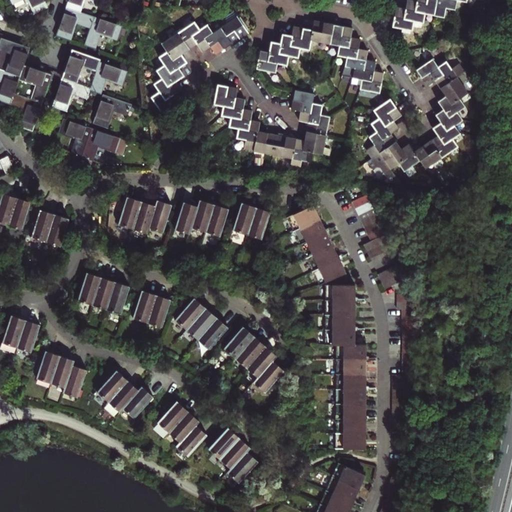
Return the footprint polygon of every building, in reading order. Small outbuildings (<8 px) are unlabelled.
[(49,5),(46,0),(12,0),(13,1),(15,0),(29,0),(35,11),(49,5)] [(67,0),(66,4),(80,9),(83,0),(67,0)] [(434,12),(436,0),(407,0),(406,6),(401,5),(397,4),(394,23),(402,25),(412,27),(414,17),(424,20),(426,10),(434,12)] [(436,0),(434,12),(443,14),(446,4),(455,6),(455,0),(436,0)] [(80,9),(66,4),(56,33),(71,38),(77,20),(91,26),(95,14),(80,9)] [(236,13),(221,24),(232,40),(241,35),(248,30),(236,13)] [(123,24),(95,14),(91,26),(85,43),(95,47),(100,32),(118,38),(123,24)] [(310,46),(311,37),(339,42),(337,52),(347,53),(356,55),(359,46),(360,36),(355,35),(351,34),(353,25),(343,23),(323,19),(315,18),(313,27),(300,25),(294,23),(292,33),(287,32),(283,31),(281,40),(276,39),(271,39),(270,49),(268,58),(278,60),(287,62),(289,52),(298,54),(300,44),(310,46)] [(232,40),(221,24),(213,29),(207,21),(199,27),(194,19),(162,40),(167,48),(159,53),(165,62),(157,67),(162,75),(154,80),(160,89),(152,94),(163,110),(170,105),(179,99),(173,91),(178,88),(181,86),(176,78),(179,76),(184,73),(178,65),(182,62),(186,59),(181,51),(184,48),(193,42),(197,40),(202,48),(206,46),(211,43),(216,51),(223,47),(232,40)] [(30,44),(4,35),(2,34),(0,40),(0,66),(21,73),(25,62),(30,44)] [(73,46),(63,75),(91,85),(100,59),(101,56),(73,46)] [(347,53),(345,63),(355,65),(364,67),(366,57),(368,48),(364,47),(359,46),(356,55),(347,53)] [(264,47),(260,47),(257,65),(276,69),(278,60),(268,58),(270,49),(264,47)] [(435,77),(443,72),(438,63),(432,55),(421,63),(416,67),(427,83),(435,77)] [(371,58),(366,57),(364,67),(355,65),(353,74),(362,76),(360,85),(380,89),(383,71),(380,70),(374,69),(375,59),(371,58)] [(438,63),(443,72),(435,77),(441,85),(457,74),(465,68),(460,60),(451,66),(446,58),(438,63)] [(128,68),(100,59),(91,85),(90,87),(101,91),(106,77),(123,82),(128,68)] [(52,71),(25,62),(21,73),(15,90),(43,100),(52,71)] [(0,66),(0,78),(2,79),(0,86),(0,98),(10,102),(11,101),(15,90),(21,73),(0,66)] [(457,74),(441,85),(446,93),(451,101),(460,95),(467,90),(457,74)] [(91,85),(63,75),(53,103),(66,108),(72,91),(87,96),(90,87),(91,85)] [(233,104),(235,95),(237,85),(229,84),(218,81),(214,101),(223,103),(233,104)] [(314,90),(296,87),(292,105),(296,106),(301,107),(311,109),(313,99),(314,90)] [(15,90),(11,101),(25,106),(18,124),(33,129),(43,100),(15,90)] [(132,101),(103,91),(94,120),(108,125),(114,108),(128,113),(132,101)] [(446,93),(438,99),(443,106),(449,114),(457,109),(465,104),(460,95),(451,101),(446,93)] [(291,155),(294,135),(287,133),(269,130),(258,128),(260,119),(256,118),(250,117),(252,108),(248,107),(243,106),(245,96),(240,96),(235,95),(233,104),(223,103),(222,112),(232,114),(230,123),(239,125),(237,134),(247,136),(245,146),(291,155)] [(386,99),(374,107),(379,115),(372,121),(378,128),(370,135),(375,142),(367,147),(372,155),(396,138),(394,135),(391,131),(399,125),(397,122),(394,118),(402,112),(400,110),(398,107),(390,96),(386,99)] [(322,101),(313,99),(311,109),(301,107),(299,116),(304,117),(309,119),(308,125),(306,134),(305,137),(304,147),(313,149),(322,151),(330,113),(321,111),(322,101)] [(415,149),(421,158),(426,165),(458,143),(452,136),(460,130),(455,122),(462,117),(457,109),(449,114),(443,106),(439,109),(436,111),(441,119),(437,123),(433,125),(439,133),(433,136),(423,144),(415,149)] [(84,154),(93,126),(64,116),(60,127),(59,130),(76,136),(71,150),(84,154)] [(84,154),(81,162),(91,165),(98,143),(115,149),(117,146),(121,148),(124,141),(119,139),(120,135),(93,126),(84,154)] [(300,136),(294,135),(291,155),(312,158),(313,149),(304,147),(305,137),(300,136)] [(396,138),(372,155),(367,158),(372,164),(375,165),(380,162),(387,171),(387,179),(400,180),(390,166),(399,160),(407,154),(402,147),(396,138)] [(405,168),(421,158),(415,149),(410,141),(402,147),(407,154),(399,160),(405,168)] [(7,171),(10,170),(16,167),(9,154),(0,158),(4,166),(7,171)] [(3,190),(0,199),(0,219),(9,223),(18,195),(3,190)] [(367,191),(353,198),(357,206),(371,199),(367,191)] [(127,193),(118,221),(133,226),(142,198),(127,193)] [(32,199),(18,195),(9,223),(24,227),(32,199)] [(157,202),(150,225),(163,229),(172,201),(157,196),(155,202),(157,202)] [(199,204),(193,224),(207,229),(216,201),(200,196),(197,203),(199,204)] [(155,202),(142,198),(133,226),(148,230),(150,225),(157,202),(155,202)] [(184,199),(175,226),(191,231),(193,224),(199,204),(197,203),(184,199)] [(242,199),(233,227),(248,232),(257,204),(242,199)] [(360,212),(374,205),(371,199),(357,206),(360,212)] [(229,205),(216,201),(207,229),(221,233),(229,205)] [(294,228),(321,215),(318,210),(314,201),(307,204),(287,214),(294,228)] [(257,204),(248,232),(263,236),(272,208),(257,204)] [(360,212),(363,218),(377,212),(374,205),(360,212)] [(32,234),(47,239),(56,211),(40,207),(32,234)] [(70,216),(56,211),(47,239),(61,243),(70,216)] [(366,225),(380,218),(377,212),(363,218),(366,225)] [(321,215),(294,228),(300,242),(327,229),(326,226),(322,218),(321,215)] [(366,225),(369,231),(383,225),(380,218),(366,225)] [(383,225),(369,231),(372,237),(378,234),(385,231),(386,231),(383,225)] [(327,229),(300,242),(307,256),(334,242),(332,240),(328,230),(327,229)] [(384,249),(391,246),(385,231),(378,234),(384,249)] [(372,237),(371,238),(378,252),(384,249),(378,234),(372,237)] [(378,252),(371,238),(364,241),(371,255),(378,252)] [(335,246),(334,242),(307,256),(314,269),(340,256),(339,253),(335,246)] [(340,256),(314,269),(320,282),(347,269),(345,265),(341,257),(340,256)] [(398,262),(392,265),(398,279),(404,276),(398,262)] [(392,265),(386,268),(393,282),(398,279),(392,265)] [(393,282),(386,268),(378,272),(385,286),(393,282)] [(94,302),(102,275),(87,270),(78,297),(94,302)] [(116,279),(102,275),(94,302),(108,306),(116,279)] [(116,279),(108,306),(122,311),(130,284),(116,279)] [(356,282),(326,282),(326,297),(356,298),(356,296),(356,286),(356,282)] [(157,292),(142,287),(134,315),(149,319),(157,292)] [(157,292),(149,319),(163,324),(171,297),(157,292)] [(176,316),(188,327),(207,305),(195,294),(176,316)] [(326,312),(356,312),(356,307),(356,299),(356,298),(326,297),(326,312)] [(207,305),(188,327),(199,336),(218,314),(207,305)] [(3,340),(17,344),(26,317),(12,312),(3,340)] [(326,327),(356,327),(356,325),(356,317),(356,312),(326,312),(326,327)] [(229,324),(218,314),(199,336),(210,346),(229,324)] [(31,349),(41,322),(26,317),(17,344),(31,349)] [(256,333),(244,323),(225,345),(237,355),(256,333)] [(356,327),(326,327),(326,342),(337,342),(356,342),(356,341),(356,337),(356,329),(356,327)] [(256,333),(237,355),(248,365),(267,343),(256,333)] [(337,357),(367,357),(367,355),(367,345),(367,341),(356,341),(356,342),(337,342),(337,357)] [(248,365),(259,375),(274,357),(274,358),(278,353),(267,343),(248,365)] [(46,348),(45,350),(37,376),(51,380),(60,353),(46,348)] [(65,385),(73,362),(75,358),(60,353),(51,380),(65,385)] [(274,357),(259,375),(255,379),(266,389),(285,367),(274,358),(274,357)] [(337,372),(367,372),(367,366),(367,358),(367,357),(337,357),(337,372)] [(87,367),(73,362),(65,385),(64,390),(78,395),(87,367)] [(116,368),(97,389),(109,399),(128,378),(116,368)] [(367,376),(367,372),(337,372),(337,386),(367,387),(367,384),(367,376)] [(128,378),(109,399),(120,409),(124,404),(139,388),(128,378)] [(135,415),(154,394),(142,384),(139,388),(124,404),(135,415)] [(367,387),(337,386),(336,401),(367,401),(367,396),(367,389),(367,387)] [(177,398),(158,419),(170,429),(189,409),(177,398)] [(336,416),(367,416),(367,414),(367,406),(367,401),(336,401),(336,416)] [(189,409),(170,429),(180,439),(196,421),(197,422),(200,418),(189,409)] [(367,416),(336,416),(336,431),(367,430),(367,425),(367,418),(367,416)] [(189,453),(208,432),(197,422),(196,421),(180,439),(177,442),(189,453)] [(210,445),(221,455),(240,434),(229,424),(210,445)] [(367,438),(367,430),(336,431),(336,445),(361,445),(367,445),(367,438)] [(247,448),(248,449),(252,445),(240,434),(221,455),(232,465),(247,448)] [(232,465),(228,469),(240,480),(259,458),(248,449),(247,448),(232,465)] [(339,459),(333,474),(360,486),(363,479),(366,472),(359,468),(339,459)] [(409,477),(394,470),(391,477),(405,484),(409,477)] [(360,486),(333,474),(327,487),(354,499),(355,497),(358,490),(360,486)] [(405,484),(391,477),(387,484),(402,491),(405,484)] [(399,497),(402,491),(387,484),(385,490),(389,492),(399,497)] [(353,501),(354,499),(327,487),(320,501),(344,511),(348,511),(350,508),(353,501)] [(399,497),(389,492),(385,499),(400,506),(403,499),(399,497)] [(397,511),(400,506),(385,499),(383,505),(396,511),(397,511)] [(315,511),(344,511),(320,501),(315,511)]
